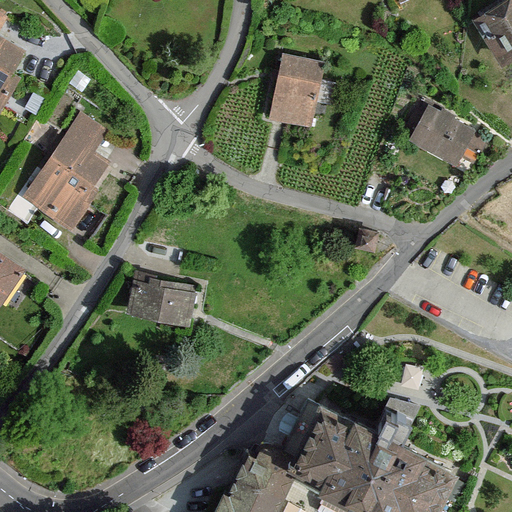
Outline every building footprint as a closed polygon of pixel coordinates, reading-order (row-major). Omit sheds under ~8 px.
[(511,0),(495,0),(471,13),(498,61),(511,53),(511,0)] [(11,17),(0,11),(0,111),(21,76),(12,71),(26,46),(2,33),(11,17)] [(324,59),(283,52),(271,117),(319,125),(323,101),(317,100),(324,59)] [(476,125),(428,101),(409,139),(457,163),(476,125)] [(110,129),(82,110),(13,212),(30,223),(41,206),(68,225),(112,161),(96,150),(110,129)] [(0,309),(28,268),(0,248),(0,309)] [(200,282),(136,269),(127,313),(192,325),(200,282)] [(291,454),(254,437),(218,511),(277,511),(293,479),(364,511),(434,511),(456,465),(316,400),(291,454)]
